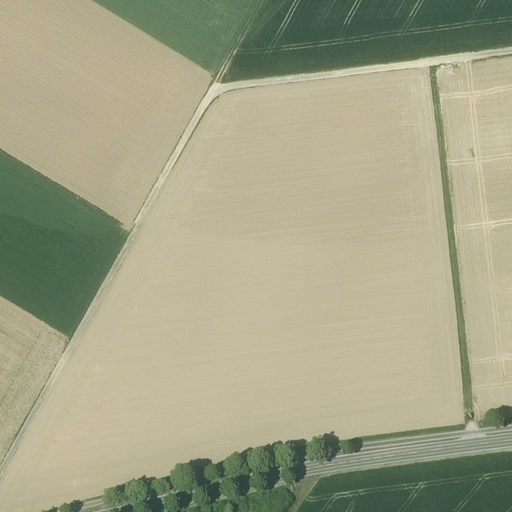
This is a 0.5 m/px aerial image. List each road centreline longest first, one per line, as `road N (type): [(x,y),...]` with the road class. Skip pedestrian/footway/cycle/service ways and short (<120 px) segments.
road 1 (track): [(0,469),(215,97)]
road 2 (secondary): [(118,511),(315,466),(511,440)]
road 3 (track): [(511,56),(215,97)]
